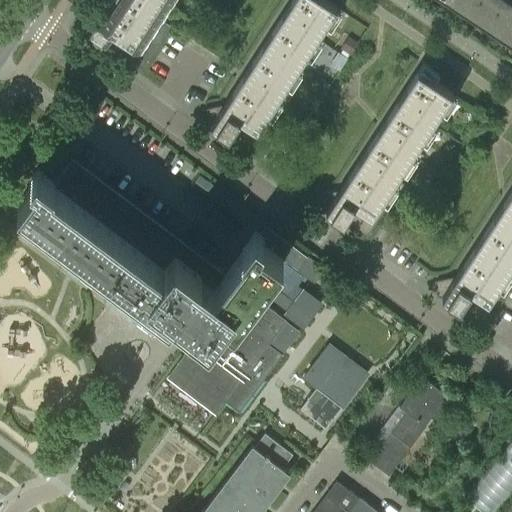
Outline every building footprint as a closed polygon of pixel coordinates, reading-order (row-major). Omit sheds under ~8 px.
[(158,17),(168,0),(111,0),(101,16),(98,20),(97,20),(87,22),(87,23),(89,23),(90,30),(89,32),(95,36),(104,42),(114,48),(130,58),(135,62),(142,67),(170,24),(158,17)] [(221,105),(205,108),(205,109),(208,109),(211,123),(210,123),(211,124),(228,135),(229,135),(230,132),(246,142),(244,145),(252,150),(259,139),(283,101),(278,98),(337,7),(336,6),(326,0),(291,0),(227,100),(223,106),(221,105)] [(475,19),(479,14),(487,0),(463,0),(458,8),(475,19)] [(511,0),(487,0),(479,14),(475,19),(492,30),(511,0)] [(511,0),(492,30),(509,42),(511,37),(511,0)] [(340,47),(348,53),(356,41),(347,36),(340,47)] [(361,228),(359,231),(366,236),(376,221),(398,187),(393,183),(452,92),(422,73),(418,70),(342,186),(338,192),(336,190),(320,194),(320,195),(323,194),(326,208),(325,209),(326,209),(343,220),(345,218),(361,228)] [(214,411),(215,412),(225,399),(239,410),(282,352),(268,342),(285,318),(253,294),(282,256),(259,239),(262,235),(253,229),(222,271),(69,156),(53,179),(36,166),(29,175),(34,179),(16,203),(168,317),(174,310),(179,314),(177,316),(182,320),(184,318),(200,330),(171,368),(219,404),(214,411)] [(511,272),(509,270),(511,264),(511,189),(458,272),(454,278),(452,277),(436,280),(436,281),(438,281),(442,295),(441,295),(442,295),(459,307),(461,304),(476,314),(475,317),(483,322),(511,276),(511,272)] [(259,239),(282,256),(314,281),(323,268),(268,227),(262,235),(259,239)] [(300,329),(285,318),(268,342),(282,352),(300,329)] [(302,377),(314,386),(339,405),(342,407),(355,389),(315,359),(302,377)] [(389,430),(390,431),(369,459),(388,474),(410,445),(406,443),(422,422),(416,418),(425,405),(439,416),(452,398),(420,373),(397,404),(404,409),(389,430)] [(314,386),(298,407),(324,426),(339,405),(314,386)] [(290,472),(283,468),(280,465),(290,452),(264,433),(254,446),(251,444),(233,467),(266,491),(272,495),(290,472)] [(125,437),(117,447),(124,453),(132,442),(125,437)] [(511,441),(466,496),(485,511),(493,511),(511,490),(511,441)] [(245,511),(259,511),(272,495),(266,491),(233,467),(216,490),(245,511)] [(347,511),(359,497),(336,480),(328,492),(311,511),(347,511)] [(245,511),(216,490),(199,511),(245,511)] [(378,511),(359,497),(347,511),(378,511)]
